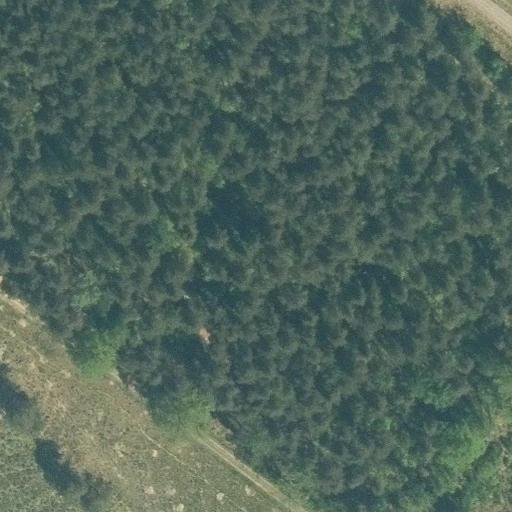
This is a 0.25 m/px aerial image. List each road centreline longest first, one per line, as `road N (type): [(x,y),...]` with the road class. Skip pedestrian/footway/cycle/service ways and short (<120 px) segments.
road 1 (track): [(299,511),(0,286)]
road 2 (track): [(511,380),(415,511)]
